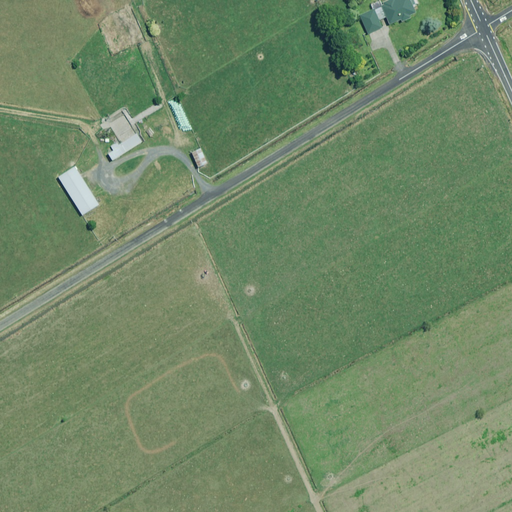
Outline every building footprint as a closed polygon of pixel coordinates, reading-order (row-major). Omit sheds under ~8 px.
[(416,13),(410,0),(389,0),(381,4),(390,25),(401,20),(402,22),(410,18),(409,16),(416,13)] [(382,27),(379,20),(385,18),(379,7),(374,9),(360,16),(368,34),(382,27)] [(142,32),(131,8),(118,14),(129,38),(142,32)] [(142,142),(137,134),(119,146),(117,143),(111,147),(114,151),(109,154),(113,161),(142,142)] [(207,164),(201,149),(192,153),(198,168),(207,164)] [(99,205),(75,167),(59,177),(82,215),(99,205)]
